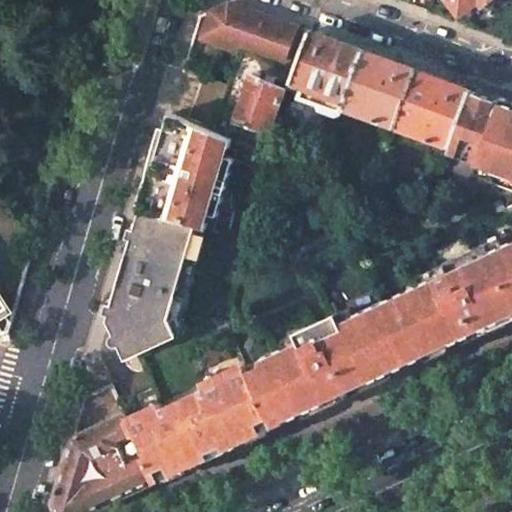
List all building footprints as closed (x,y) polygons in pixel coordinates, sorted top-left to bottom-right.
[(488,0),(448,0),(460,14),(479,0),(482,4),(488,0)] [(297,26),(229,2),(212,10),(202,37),(235,50),(238,43),(286,60),(297,26)] [(364,51),(310,30),(293,84),(304,88),(301,97),(319,104),(321,109),(336,114),(341,112),(343,107),(364,51)] [(417,71),(364,51),(343,107),(396,127),(417,71)] [(470,90),(417,71),(396,127),(450,147),(461,116),(470,90)] [(287,88),(252,72),(235,122),(270,134),(287,88)] [(229,85),(205,76),(190,119),(214,129),(229,85)] [(470,90),(461,116),(492,127),(501,102),(470,90)] [(511,105),(501,102),(492,127),(461,116),(450,147),(440,173),(474,184),(482,158),(485,159),(495,176),(511,169),(511,105)] [(174,135),(204,145),(209,131),(189,123),(170,116),(165,132),(174,135)] [(156,164),(143,208),(197,224),(200,225),(210,228),(215,229),(232,168),(206,161),(210,147),(233,153),(238,139),(217,130),(214,129),(190,119),(189,123),(209,131),(204,145),(174,135),(167,158),(158,155),(156,164)] [(124,289),(120,301),(116,299),(109,320),(128,359),(178,335),(170,318),(197,224),(143,208),(133,240),(126,265),(132,267),(129,277),(123,275),(119,287),(124,289)] [(395,368),(429,353),(426,348),(450,337),(452,342),(456,340),(452,329),(471,321),(475,331),(480,329),(475,319),(481,316),(485,326),(504,318),(511,313),(511,234),(488,245),(481,232),(437,253),(439,257),(439,258),(443,266),(430,272),(429,273),(417,278),(339,314),(335,305),(293,325),(297,333),(244,358),(244,359),(264,401),(289,389),(300,412),(329,399),(324,387),(336,381),(341,367),(354,373),(365,367),(370,380),(375,377),(373,372),(393,363),(395,368)] [(430,272),(443,266),(439,258),(426,264),(428,268),(430,272)] [(126,265),(123,275),(129,277),(132,267),(126,265)] [(417,278),(429,273),(430,272),(428,268),(415,274),(417,278)] [(119,287),(116,299),(120,301),(124,289),(119,287)] [(0,333),(8,332),(10,327),(1,314),(6,311),(0,302),(0,333)] [(480,329),(485,326),(481,316),(475,319),(480,329)] [(456,340),(475,331),(471,321),(452,329),(456,340)] [(429,353),(452,342),(450,337),(426,348),(429,353)] [(144,410),(128,417),(136,434),(139,432),(148,453),(145,455),(157,479),(180,469),(195,462),(194,459),(208,451),(205,444),(222,436),(226,443),(238,436),(240,441),(275,424),(264,401),(244,359),(244,358),(241,353),(201,372),(205,381),(159,403),(144,410)] [(375,377),(395,368),(393,363),(373,372),(375,377)] [(329,399),(350,389),(364,383),(370,380),(365,367),(354,373),(341,367),(336,381),(324,387),(329,399)] [(112,383),(87,396),(74,437),(126,413),(120,401),(112,383)] [(275,424),(300,412),(289,389),(264,401),(275,424)] [(138,397),(144,410),(159,403),(153,390),(138,397)] [(128,417),(144,410),(138,397),(132,396),(120,401),(126,413),(128,417)] [(126,413),(74,437),(54,503),(58,511),(88,511),(157,479),(145,455),(148,453),(139,432),(136,434),(128,417),(126,413)] [(235,443),(240,441),(238,436),(226,443),(222,436),(205,444),(208,451),(194,459),(195,462),(203,458),(235,443)]
